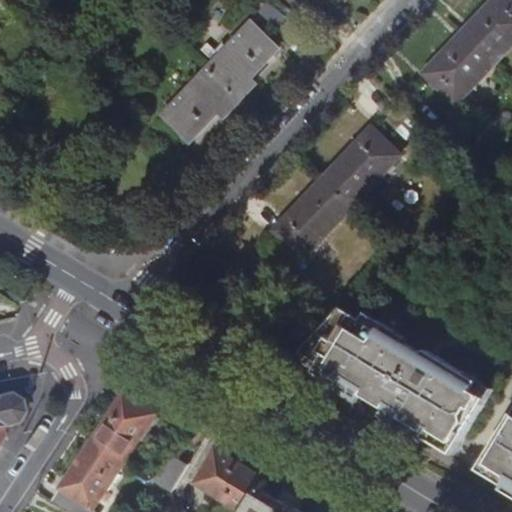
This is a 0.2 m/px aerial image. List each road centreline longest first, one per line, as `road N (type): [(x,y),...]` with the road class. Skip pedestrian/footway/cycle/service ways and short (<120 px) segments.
road 1 (residential): [(122,306),(410,0)]
road 2 (tertiary): [(448,511),(122,306)]
road 3 (residential): [(3,511),(65,416),(66,372),(43,338)]
